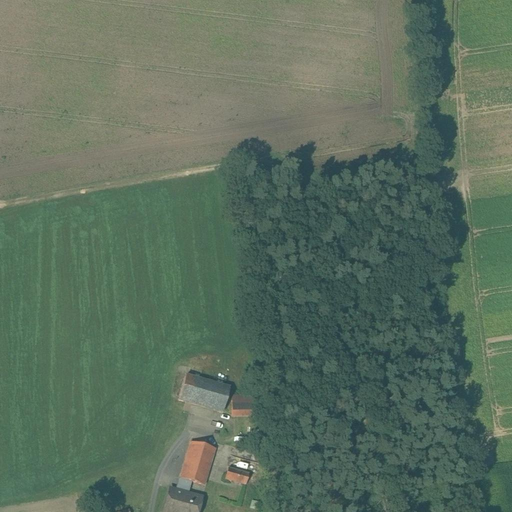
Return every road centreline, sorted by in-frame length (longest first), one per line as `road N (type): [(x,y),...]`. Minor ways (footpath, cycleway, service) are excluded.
road 1 (track): [(381,511),(270,170),(247,164),(0,202)]
road 2 (track): [(146,0),(175,174)]
